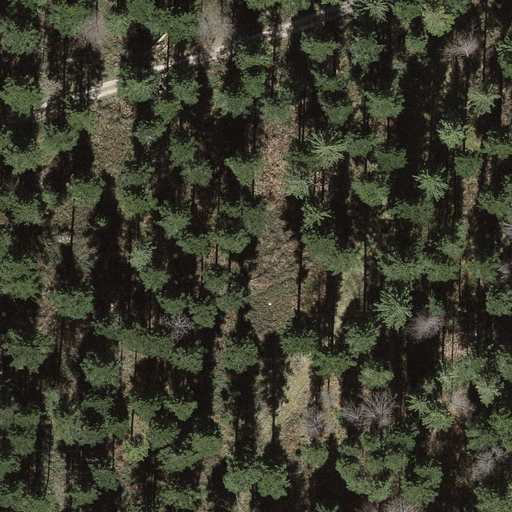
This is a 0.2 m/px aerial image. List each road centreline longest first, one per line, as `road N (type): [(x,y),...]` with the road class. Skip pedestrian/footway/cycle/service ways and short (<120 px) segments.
road 1 (track): [(472,0),(405,176),(245,477)]
road 2 (track): [(0,124),(268,38),(355,0)]
